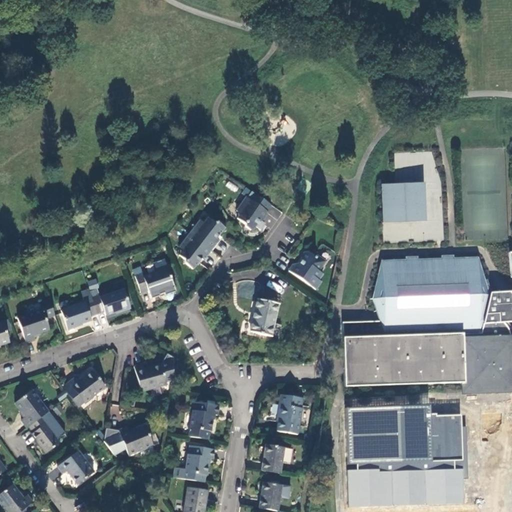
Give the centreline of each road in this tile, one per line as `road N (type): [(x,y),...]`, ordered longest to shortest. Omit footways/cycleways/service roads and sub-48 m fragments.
road 1 (residential): [(285,223),(259,258),(223,266),(185,316)]
road 2 (residential): [(123,339),(0,376)]
